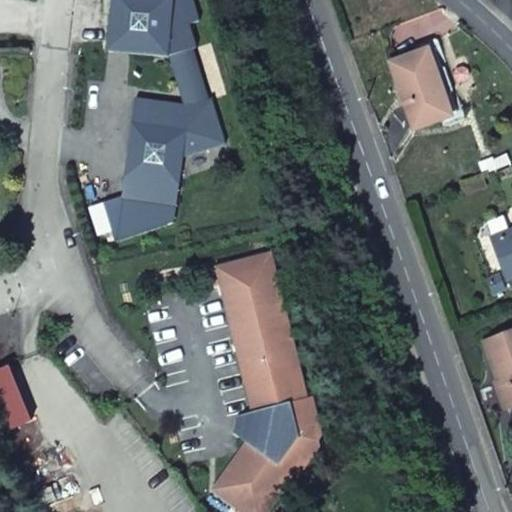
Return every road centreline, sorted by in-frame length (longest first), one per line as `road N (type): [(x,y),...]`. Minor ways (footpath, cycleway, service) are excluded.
road 1 (residential): [(488,511),(306,0)]
road 2 (residential): [(124,363),(34,272),(60,0)]
